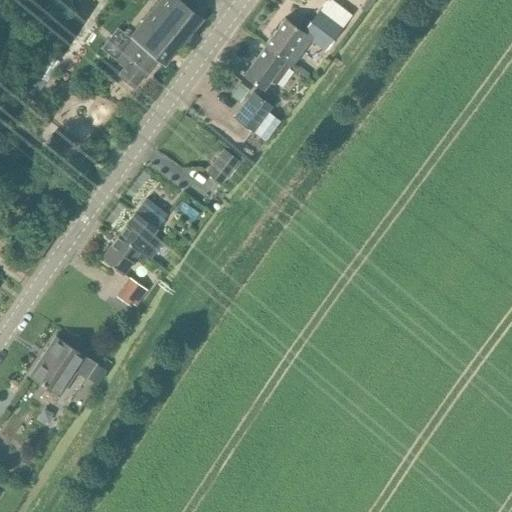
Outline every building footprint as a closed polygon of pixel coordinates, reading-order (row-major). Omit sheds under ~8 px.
[(131,39),(114,60),(122,67),(117,74),(134,88),(157,59),(163,64),(165,65),(165,64),(167,62),(203,19),(201,17),(189,8),(179,0),(159,0),(129,37),(131,39)] [(285,18),(263,47),(265,49),(284,61),(290,66),(309,40),(313,43),(324,51),(331,42),(341,28),(342,27),(339,25),(331,19),(329,18),(319,10),(303,31),(304,32),(305,33),(285,18)] [(263,47),(244,74),(264,89),(271,80),(277,84),(288,69),(290,67),(290,66),(284,61),(265,49),(263,47)] [(298,65),(295,69),(305,78),(309,73),(298,65)] [(254,130),(271,106),(252,92),(235,116),(254,130)] [(50,133),(40,146),(57,160),(67,147),(50,133)] [(202,173),(219,186),(235,164),(217,151),(202,173)] [(134,250),(146,258),(147,257),(149,259),(162,242),(152,235),(157,228),(166,214),(145,199),(117,236),(134,248),(134,250)] [(141,264),(146,258),(134,250),(134,248),(117,236),(101,258),(123,274),(134,259),(141,264)] [(135,306),(147,289),(129,277),(116,296),(131,306),(133,304),(135,306)] [(86,379),(96,363),(55,336),(29,375),(60,395),(75,372),(86,379)]
